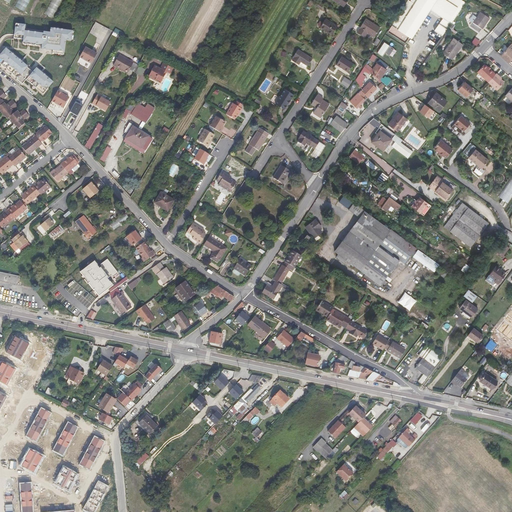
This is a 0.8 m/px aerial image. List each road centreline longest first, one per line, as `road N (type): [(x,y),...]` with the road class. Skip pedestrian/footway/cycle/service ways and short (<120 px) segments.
road 1 (residential): [(69,139),(169,248),(243,295)]
road 2 (residential): [(484,46),(444,77),(365,115),(314,189)]
road 3 (primary): [(405,396),(186,351)]
road 4 (residential): [(405,396),(395,377),(243,295)]
road 5 (unclassified): [(122,511),(116,431),(186,351)]
road 6 (residential): [(279,135),(365,0)]
road 7 (unknown): [(117,439),(32,399),(23,401),(0,453)]
road 8 (unknown): [(0,474),(24,472),(78,501),(111,437)]
road 9 (residential): [(314,189),(243,295)]
